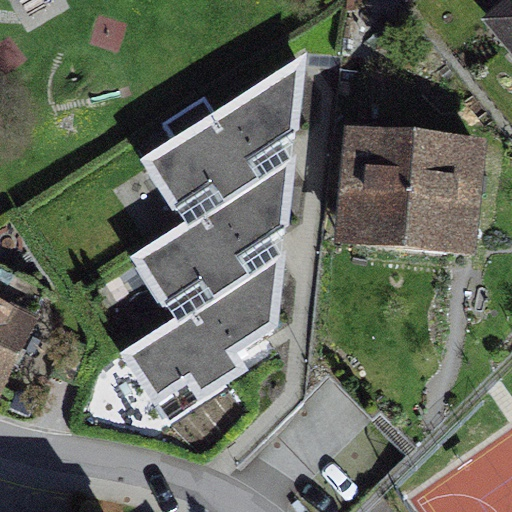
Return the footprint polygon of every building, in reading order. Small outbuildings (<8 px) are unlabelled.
[(511,0),(509,0),(483,25),(511,56),(511,0)] [(309,58),(139,165),(180,230),(131,261),(172,326),(117,356),(156,412),(189,391),(200,407),(249,375),(238,357),(281,332),(309,58)] [(487,144),(346,130),(336,248),(477,259),(487,144)] [(0,400),(39,320),(0,301),(0,400)] [(336,378),(254,455),(307,511),(311,511),(392,438),(336,378)]
